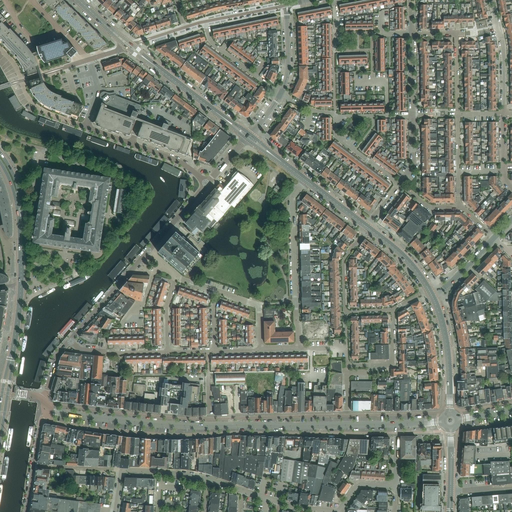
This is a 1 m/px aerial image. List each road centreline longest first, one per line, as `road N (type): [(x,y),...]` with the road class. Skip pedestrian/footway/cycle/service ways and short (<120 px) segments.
road 1 (secondary): [(44,401),(53,411),(159,424),(396,424)]
road 2 (residential): [(206,183),(180,162),(44,112),(20,81)]
road 3 (residential): [(296,345),(291,201),(305,179)]
road 4 (residential): [(398,184),(335,136),(334,112),(289,99)]
road 5 (tertiary): [(450,413),(447,347),(431,294)]
road 6 (residential): [(148,249),(69,340)]
